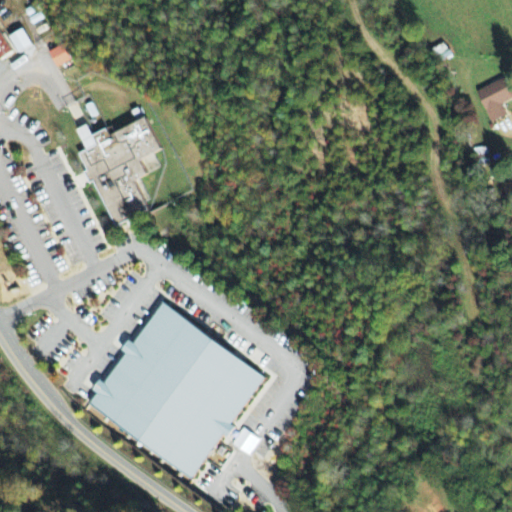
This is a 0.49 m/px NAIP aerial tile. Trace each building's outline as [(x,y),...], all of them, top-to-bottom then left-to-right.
[(18,55),(32,47),(23,31),(9,38),(18,55)] [(0,60),(12,53),(0,34),(0,60)] [(49,54),(57,69),(71,62),(63,47),(49,54)] [(502,105),(511,101),(511,97),(507,81),(478,90),(489,124),(507,118),(502,105)] [(113,228),(148,213),(134,181),(160,170),(153,155),(161,152),(147,120),(110,136),(107,131),(92,137),(87,127),(77,131),(86,152),(78,155),(91,185),(94,184),(113,228)] [(266,378),(159,305),(105,386),(99,382),(92,393),(96,395),(88,408),(192,480),(223,435),(228,439),(235,429),(232,427),(266,378)]
